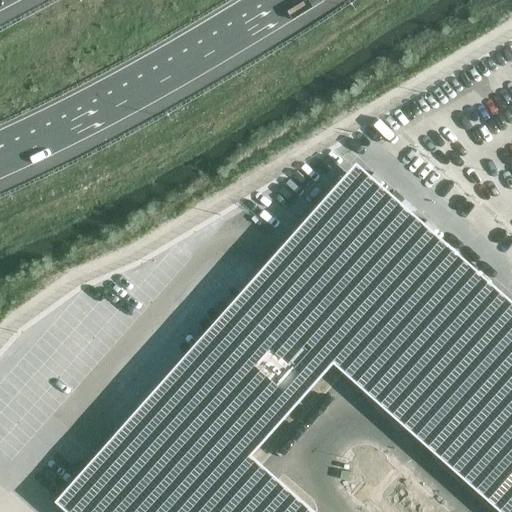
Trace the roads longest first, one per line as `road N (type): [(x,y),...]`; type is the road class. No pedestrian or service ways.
road 1 (unknown): [(179,263),(457,511)]
road 2 (unknown): [(236,232),(511,480)]
road 3 (unknown): [(118,291),(361,511)]
road 4 (motorway): [(0,147),(269,0)]
road 5 (unknown): [(295,195),(511,387)]
road 6 (unknown): [(262,511),(53,322)]
road 7 (unknown): [(511,304),(351,160)]
road 8 (unknown): [(410,123),(511,216)]
